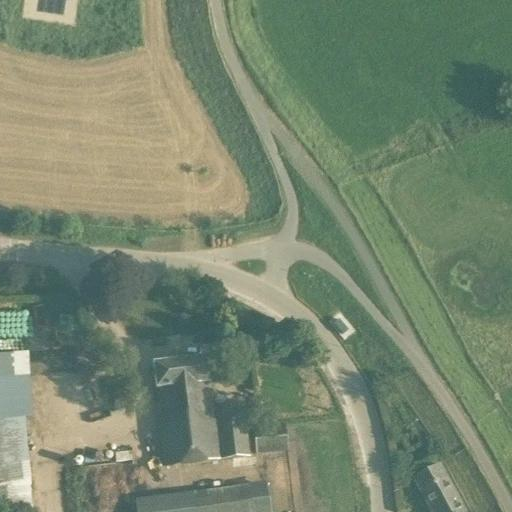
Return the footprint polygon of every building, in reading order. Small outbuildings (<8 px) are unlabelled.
[(164,468),(217,462),(248,459),(242,405),(211,409),(208,385),(210,385),(207,359),(151,366),(154,391),(155,390),(164,468)] [(0,511),(33,511),(22,377),(0,378),(0,511)] [(254,456),(287,452),(284,426),(284,424),(251,427),(254,456)] [(464,511),(438,465),(411,480),(428,511),(464,511)] [(181,511),(179,494),(136,500),(137,511),(181,511)]
